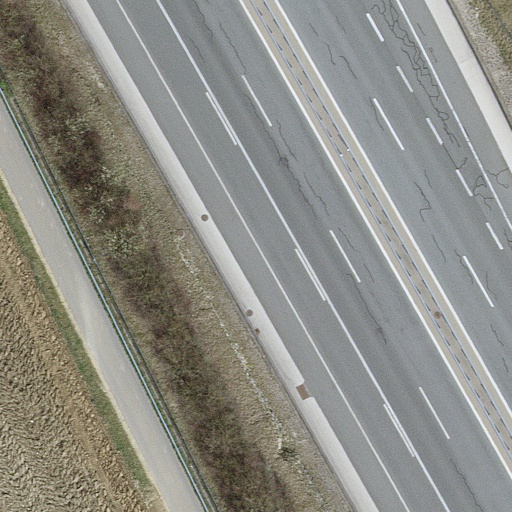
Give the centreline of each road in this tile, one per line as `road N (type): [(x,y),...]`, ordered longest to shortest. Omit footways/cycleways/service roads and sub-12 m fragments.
road 1 (motorway): [(197,0),(489,511)]
road 2 (motorway): [(511,344),(315,0)]
